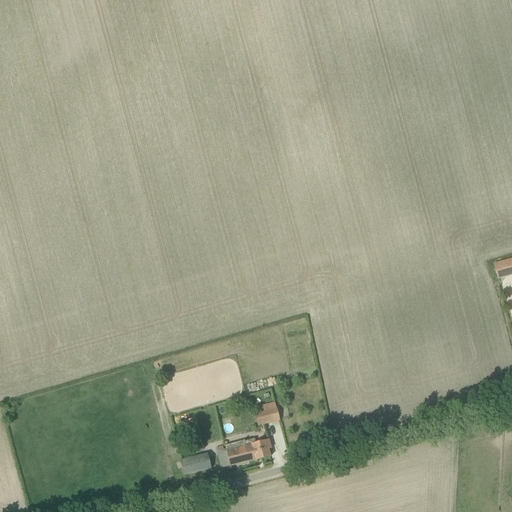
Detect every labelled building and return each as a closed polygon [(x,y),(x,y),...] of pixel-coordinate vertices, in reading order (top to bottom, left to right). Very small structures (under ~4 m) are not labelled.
[(511,257),(492,263),(496,278),(511,274),(511,257)] [(280,421),(277,408),(255,414),(258,427),(280,421)] [(189,452),(202,450),(196,418),(183,421),(189,452)] [(270,449),(268,439),(255,442),(254,439),(245,442),(245,441),(225,446),(226,449),(223,450),(223,447),(216,449),(221,468),(230,466),(256,460),(270,457),(268,449),(270,449)] [(207,453),(180,461),(184,476),(211,469),(207,453)]
